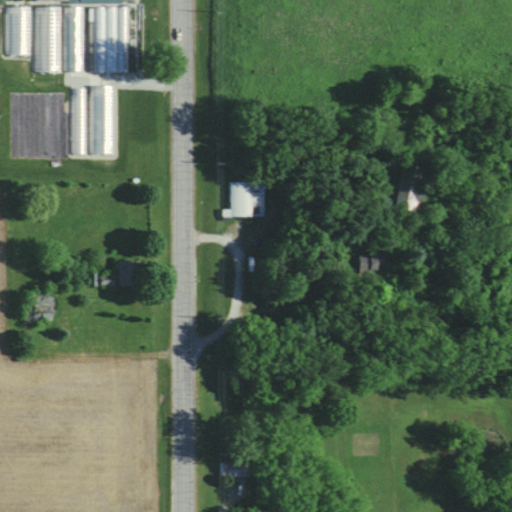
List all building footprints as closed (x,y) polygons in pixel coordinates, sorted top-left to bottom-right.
[(35,6),(36,72),(60,71),(59,6),(35,6)] [(86,6),(64,7),(64,73),(127,72),(127,6),(86,6)] [(418,213),(424,168),(401,165),(396,210),(418,213)] [(264,182),(230,182),(230,216),(264,216),(264,182)] [(359,274),(382,274),(382,255),(359,255),(359,274)] [(118,285),(132,285),(132,262),(118,262),(118,285)] [(48,295),(32,295),(32,323),(48,323),(48,295)] [(222,462),(222,477),(249,477),(249,462),(222,462)]
